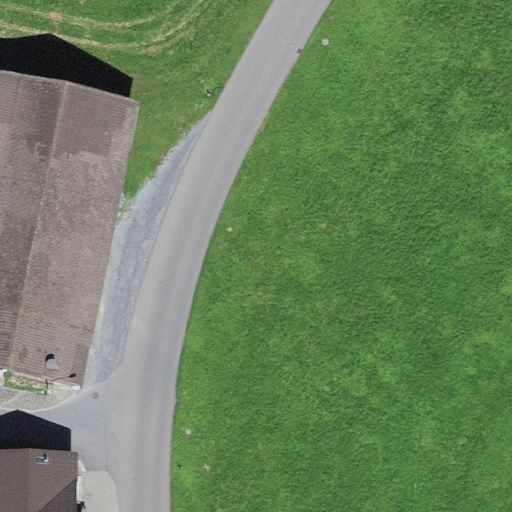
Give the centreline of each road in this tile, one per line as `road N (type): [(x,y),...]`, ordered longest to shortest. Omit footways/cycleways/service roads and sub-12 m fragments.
road 1 (tertiary): [(138,511),(146,349),(179,235),(222,129),(301,0)]
road 2 (track): [(0,424),(139,445)]
